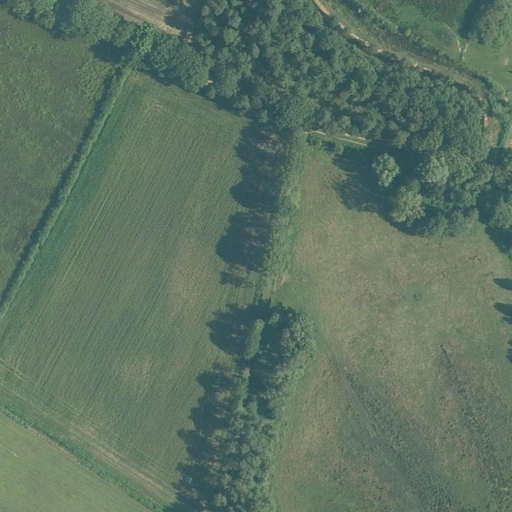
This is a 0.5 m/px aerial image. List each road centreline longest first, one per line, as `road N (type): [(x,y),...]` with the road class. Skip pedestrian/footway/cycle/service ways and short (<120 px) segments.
road 1 (track): [(223,511),(303,128)]
road 2 (track): [(306,121),(29,0)]
road 3 (track): [(486,167),(306,121)]
